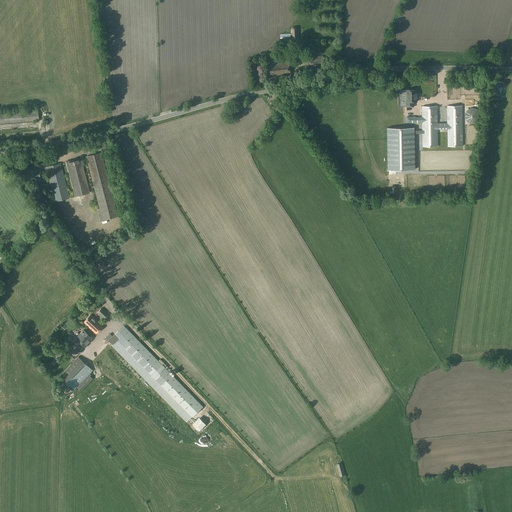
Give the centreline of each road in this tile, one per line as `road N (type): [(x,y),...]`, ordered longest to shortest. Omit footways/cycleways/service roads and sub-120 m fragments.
road 1 (unclassified): [(511,70),(358,72),(71,140),(0,149)]
road 2 (unknown): [(1,149),(112,308),(113,320),(87,351)]
